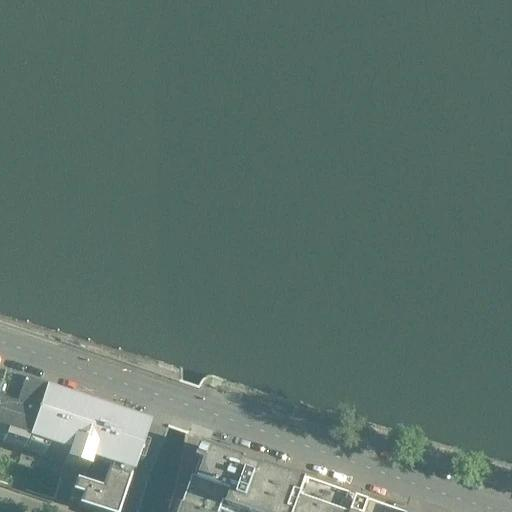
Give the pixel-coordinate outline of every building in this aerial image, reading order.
[(25,443),(41,394),(0,380),(0,434),(4,436),(24,442),(24,443),(25,443)] [(89,511),(117,511),(145,429),(41,394),(25,443),(65,457),(62,465),(66,467),(66,466),(74,469),(85,473),(81,484),(74,481),(73,484),(74,484),(70,494),(71,494),(68,505),(89,511)] [(301,511),(310,486),(311,485),(206,449),(189,501),(184,511),(301,511)] [(68,501),(74,479),(60,475),(53,497),(68,501)] [(384,511),(360,504),(358,509),(350,506),(352,501),(310,486),(301,511),(384,511)]
